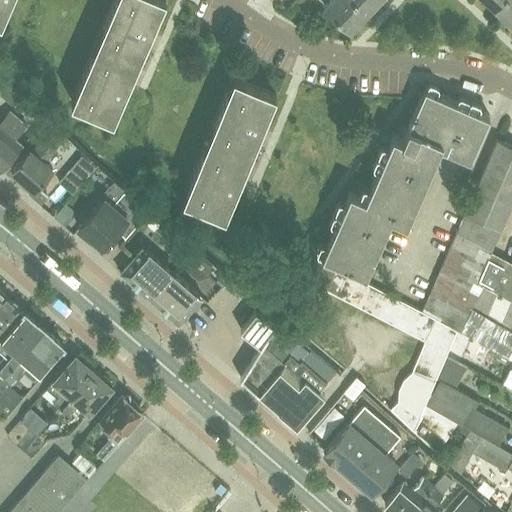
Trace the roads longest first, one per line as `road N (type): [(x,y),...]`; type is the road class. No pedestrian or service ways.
road 1 (secondary): [(331,511),(0,223)]
road 2 (unclassified): [(511,93),(445,65),(308,51),(252,19)]
